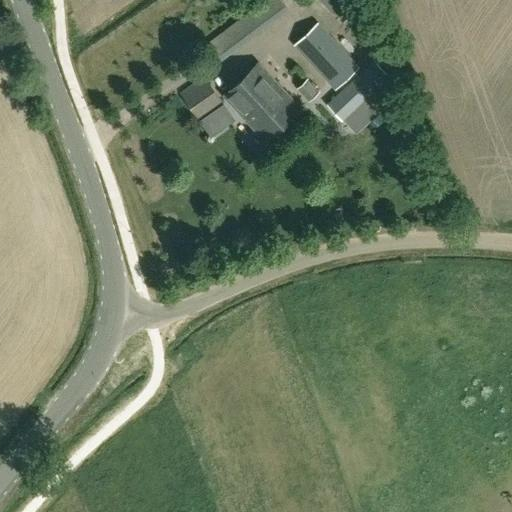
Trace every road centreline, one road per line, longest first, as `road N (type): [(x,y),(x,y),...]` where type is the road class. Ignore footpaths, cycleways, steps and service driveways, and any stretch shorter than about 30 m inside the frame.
road 1 (unclassified): [(112,321),(180,312),(324,253),(396,243),(511,247)]
road 2 (tertiary): [(112,321),(107,242),(20,0)]
road 3 (tertiary): [(0,488),(77,393),(112,321)]
